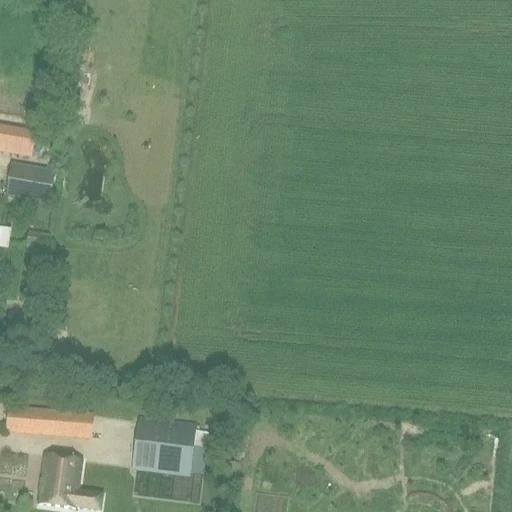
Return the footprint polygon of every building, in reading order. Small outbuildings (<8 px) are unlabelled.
[(0,155),(35,160),(37,143),(55,145),(57,131),(37,128),(35,141),(0,135),(0,155)] [(9,165),(6,182),(3,201),(46,208),(52,172),(9,165)] [(93,416),(89,415),(9,410),(7,435),(92,441),(93,416)] [(185,475),(190,431),(191,427),(136,421),(130,470),(185,477),(185,475)] [(75,494),(79,463),(42,458),(35,507),(70,511),(79,511),(96,511),(98,497),(75,494)]
